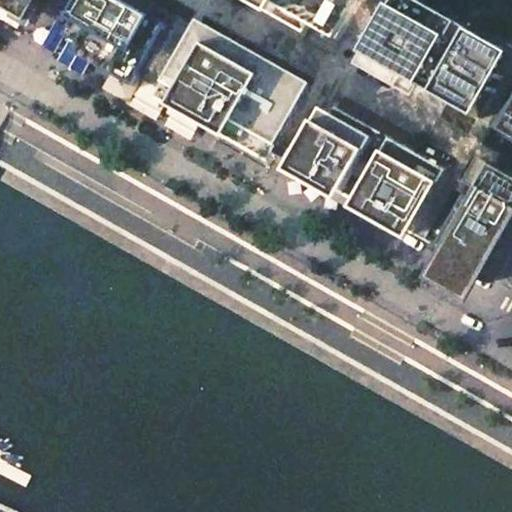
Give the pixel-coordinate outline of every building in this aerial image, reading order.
[(3,0),(7,2),(31,15),(39,0),(3,0)] [(144,81),(175,28),(125,0),(89,0),(68,39),(83,47),(144,81)] [(270,0),(341,40),(364,0),(270,0)] [(481,119),(511,63),(511,53),(418,0),(398,0),(367,55),(481,119)] [(285,159),(320,97),(312,93),(199,29),(163,92),(276,156),(277,155),(285,159)] [(451,171),(338,108),(331,104),(295,167),(302,171),(415,235),(451,171)] [(511,113),(501,130),(492,147),(511,158),(511,113)] [(497,281),(511,252),(511,174),(485,159),(469,187),(481,193),(475,203),(469,198),(440,249),(497,281)]
